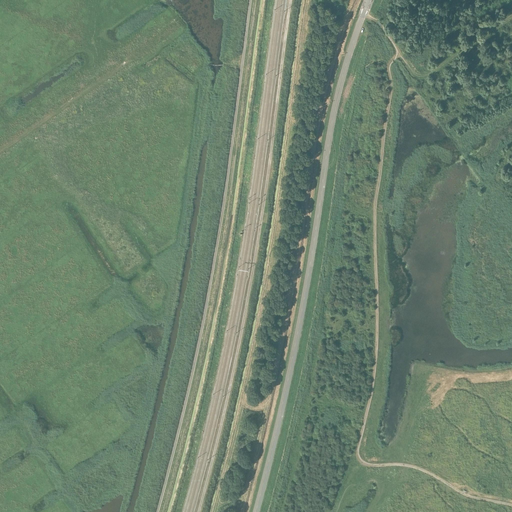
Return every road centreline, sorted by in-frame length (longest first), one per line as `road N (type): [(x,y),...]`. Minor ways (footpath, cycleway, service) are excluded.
road 1 (tertiary): [(256,511),(301,314),(330,122),(368,0)]
road 2 (track): [(250,0),(208,296),(156,511)]
road 3 (track): [(199,511),(249,291),(291,0)]
